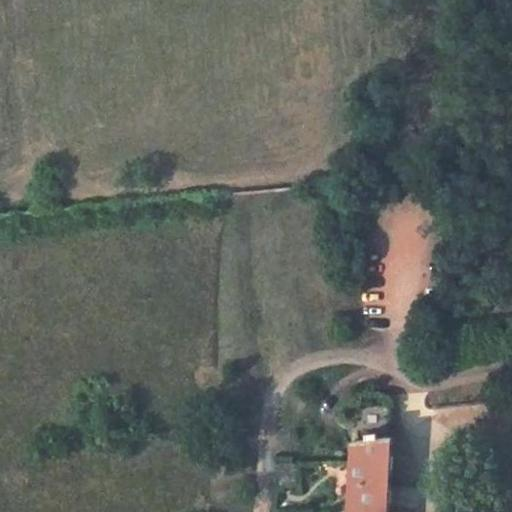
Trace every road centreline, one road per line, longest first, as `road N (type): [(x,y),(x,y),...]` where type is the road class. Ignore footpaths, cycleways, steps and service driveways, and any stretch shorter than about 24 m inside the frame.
road 1 (unknown): [(261,511),(279,411),(301,383),(328,367),(390,365)]
road 2 (unknown): [(511,493),(475,456),(424,425),(420,370)]
